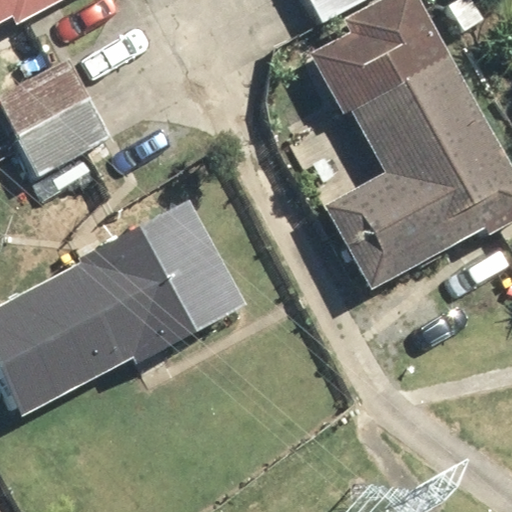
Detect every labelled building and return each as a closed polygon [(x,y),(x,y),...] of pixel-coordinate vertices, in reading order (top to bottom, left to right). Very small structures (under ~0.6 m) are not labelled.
[(0,0),(0,42),(73,0),(0,0)] [(283,0),(302,38),(378,0),(283,0)] [(511,228),(390,0),(387,0),(324,33),(332,47),(292,68),(325,129),(333,125),(367,188),(304,221),(350,307),(412,274),(415,278),(511,228)] [(54,73),(0,100),(0,150),(20,190),(95,153),(54,73)] [(114,383),(228,324),(171,215),(57,274),(59,280),(0,310),(0,369),(25,418),(109,375),(114,383)]
